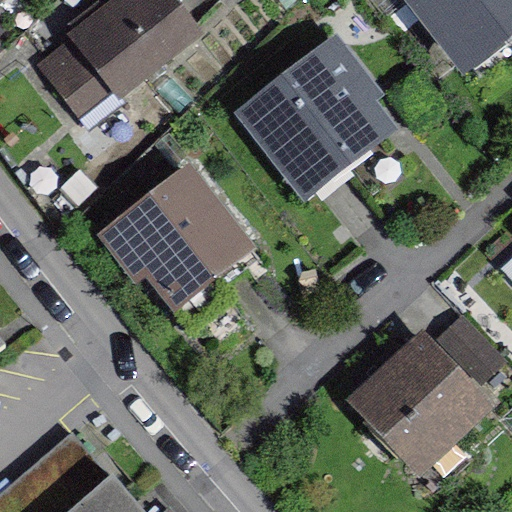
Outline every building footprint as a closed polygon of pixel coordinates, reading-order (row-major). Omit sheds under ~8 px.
[(119,92),(192,36),(163,0),(132,0),(44,68),(89,127),(125,99),(119,92)] [(511,0),(414,0),(466,67),(511,31),(511,0)] [(336,53),(254,119),(309,188),(380,131),(358,104),(370,95),(336,53)] [(186,184),(114,242),(140,274),(150,265),(178,299),(172,304),(192,330),(231,299),(210,274),(240,250),(186,184)] [(511,243),(499,256),(511,270),(511,243)] [(462,321),(441,341),(482,384),(502,364),(462,321)] [(426,343),(360,405),(420,467),(485,405),(426,343)] [(72,436),(0,498),(0,511),(76,511),(111,482),(72,436)] [(76,511),(136,511),(111,482),(76,511)]
